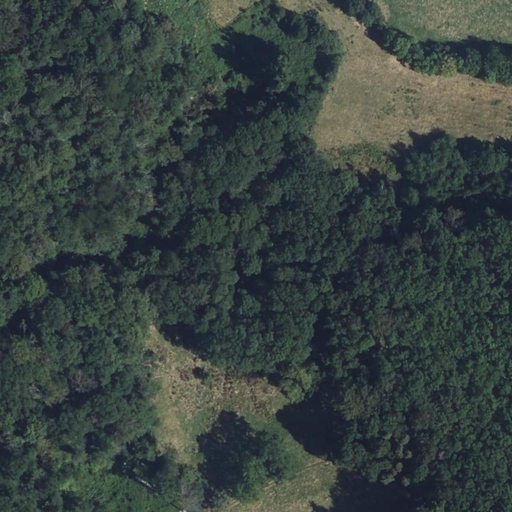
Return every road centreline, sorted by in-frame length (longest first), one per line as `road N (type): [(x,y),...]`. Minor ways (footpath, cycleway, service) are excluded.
road 1 (track): [(421,511),(437,489),(435,473),(402,473),(347,455),(325,456),(221,511)]
road 2 (track): [(511,67),(417,53),(350,0)]
